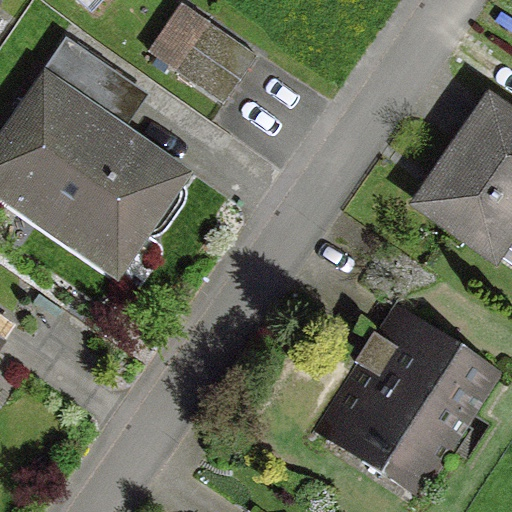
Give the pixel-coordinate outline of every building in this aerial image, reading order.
[(70,0),(85,13),(97,0),(70,0)] [(202,24),(169,72),(217,106),(251,57),(202,24)] [(35,85),(40,89),(0,147),(0,191),(37,217),(53,194),(126,244),(171,177),(81,114),(89,103),(101,112),(119,86),(61,46),(35,85)] [(442,165),(430,181),(414,205),(489,257),(511,223),(511,123),(484,104),(442,165)] [(399,315),(380,343),(332,417),(370,441),(356,462),(375,475),(389,454),(422,475),(489,370),(400,313),(399,315)]
